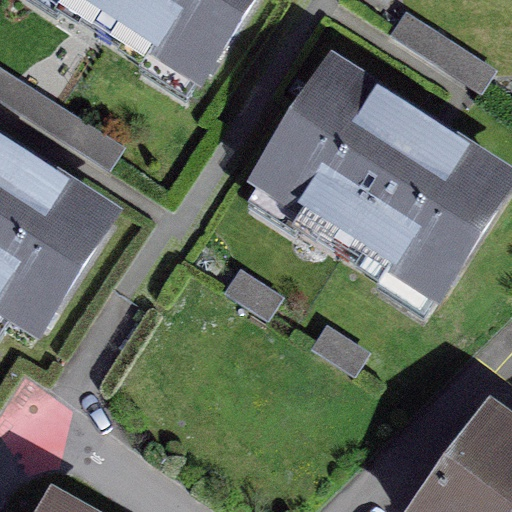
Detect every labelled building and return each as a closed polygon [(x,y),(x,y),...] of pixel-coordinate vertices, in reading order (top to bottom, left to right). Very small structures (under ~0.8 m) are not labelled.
[(257,0),(71,0),(203,84),(257,0)] [(406,20),(394,38),(434,64),(446,46),(406,20)] [(493,76),(446,46),(434,64),(481,95),(493,76)] [(0,76),(0,101),(22,116),(34,98),(0,76)] [(510,192),(332,78),(263,185),(441,299),(510,192)] [(80,128),(34,98),(22,116),(69,146),(80,128)] [(121,154),(80,128),(69,146),(109,172),(121,154)] [(110,227),(0,156),(0,306),(42,333),(110,227)] [(240,277),(228,296),(268,321),(280,303),(240,277)] [(366,358),(326,333),(315,351),(355,376),(366,358)] [(511,511),(511,439),(491,424),(425,511),(511,511)]
